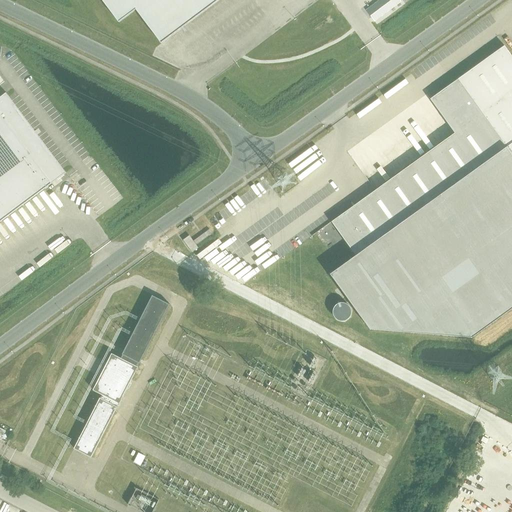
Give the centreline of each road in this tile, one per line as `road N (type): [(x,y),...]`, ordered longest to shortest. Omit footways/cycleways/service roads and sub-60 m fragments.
road 1 (unclassified): [(0,346),(259,157)]
road 2 (unclassified): [(259,157),(195,97),(0,4)]
road 3 (unclassified): [(259,157),(479,0)]
